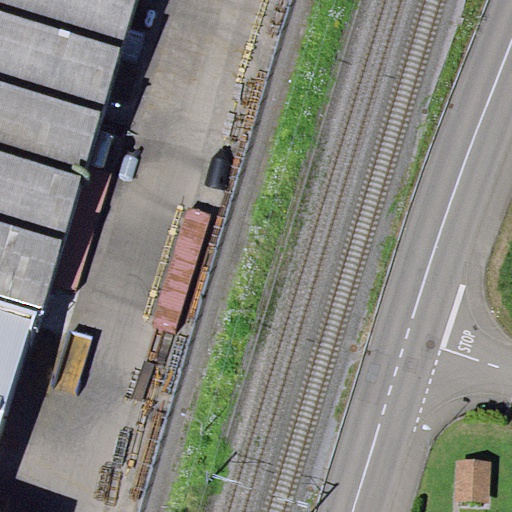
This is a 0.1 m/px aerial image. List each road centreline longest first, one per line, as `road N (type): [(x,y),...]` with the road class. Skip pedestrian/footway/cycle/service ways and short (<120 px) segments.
road 1 (residential): [(511,35),(408,337)]
road 2 (residential): [(408,337),(354,511)]
